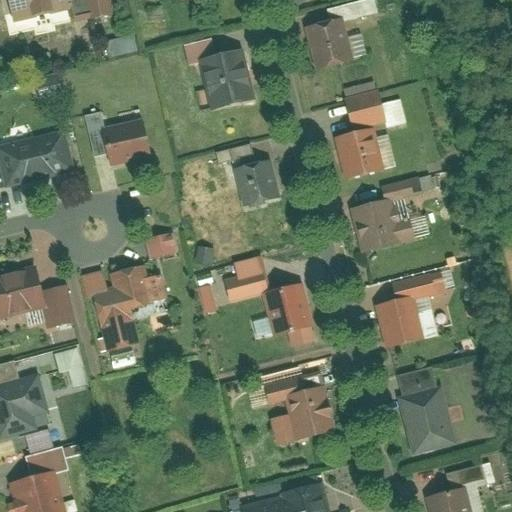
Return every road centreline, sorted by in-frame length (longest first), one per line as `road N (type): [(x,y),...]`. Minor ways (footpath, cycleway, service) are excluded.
road 1 (residential): [(259,0),(390,511)]
road 2 (residential): [(66,219),(110,209),(119,228),(90,254),(71,247),(65,228)]
